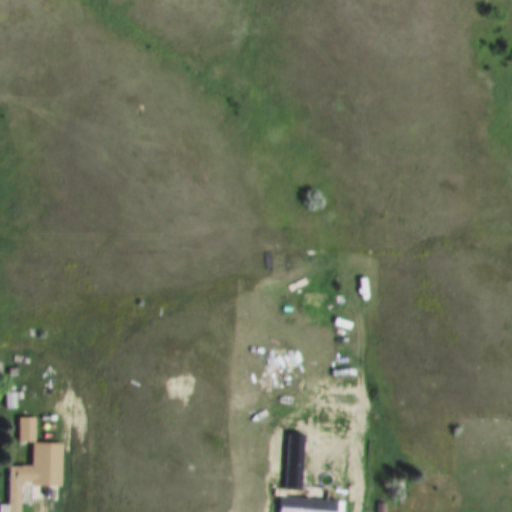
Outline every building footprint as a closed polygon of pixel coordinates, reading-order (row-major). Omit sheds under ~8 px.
[(5,392),(15,393),(15,407),(5,407),(5,392)] [(34,418),(34,442),(18,442),(18,418),(34,418)] [(286,489),(291,435),(306,437),(301,490),(286,489)] [(0,511),(0,505),(8,505),(9,466),(31,466),(31,444),(62,444),(61,486),(31,486),(31,502),(21,501),(21,511),(0,511)] [(281,511),(283,497),(340,502),(339,511),(281,511)] [(377,511),(378,502),(386,503),(385,511),(377,511)]
